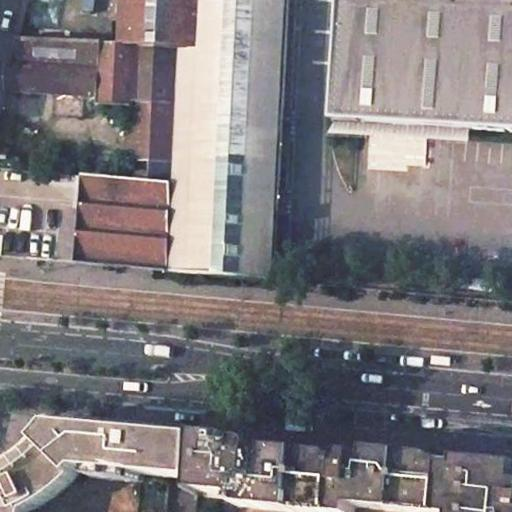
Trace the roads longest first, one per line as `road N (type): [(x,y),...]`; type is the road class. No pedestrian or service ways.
road 1 (tertiary): [(300,378),(0,342)]
road 2 (tertiary): [(0,378),(188,395),(300,378)]
road 3 (tertiary): [(300,378),(511,399)]
